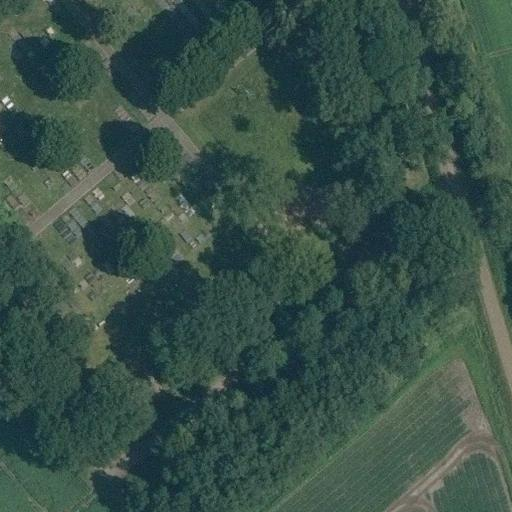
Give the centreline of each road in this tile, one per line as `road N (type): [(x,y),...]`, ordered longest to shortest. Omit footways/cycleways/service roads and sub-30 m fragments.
road 1 (unclassified): [(0,343),(103,463),(130,465),(454,188)]
road 2 (unclassified): [(454,188),(396,0)]
road 3 (unclassified): [(511,376),(454,188)]
